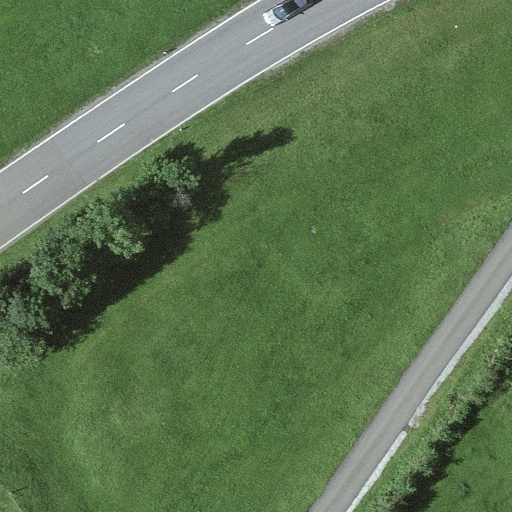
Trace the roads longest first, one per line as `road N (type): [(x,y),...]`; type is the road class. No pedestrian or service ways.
road 1 (secondary): [(324,0),(196,76),(0,213)]
road 2 (track): [(511,254),(330,511)]
